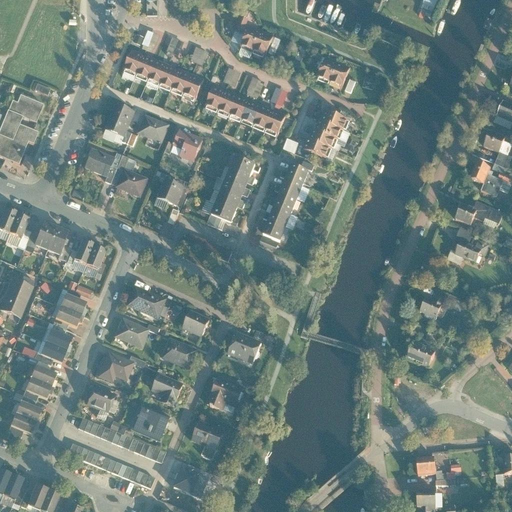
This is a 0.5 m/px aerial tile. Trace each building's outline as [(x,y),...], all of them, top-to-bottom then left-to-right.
[(163,0),(164,12),(193,12),(193,0),(163,0)] [(424,0),(419,9),(430,15),(437,0),(424,0)] [(251,53),(260,34),(248,29),(239,48),(251,53)] [(133,45),(154,53),(159,36),(148,32),(145,39),(136,36),(133,45)] [(251,53),(264,59),(273,40),(260,34),(251,53)] [(167,52),(179,57),(185,44),(173,38),(167,52)] [(191,62),(203,66),(208,52),(196,48),(191,62)] [(134,76),(143,55),(132,50),(123,70),(134,76)] [(134,76),(146,81),(155,60),(143,55),(134,76)] [(158,87),(167,65),(155,60),(146,81),(158,87)] [(329,86),(337,67),(325,62),(316,81),(329,86)] [(158,87),(169,92),(179,70),(167,65),(158,87)] [(341,91),(349,71),(337,67),(329,86),(341,91)] [(235,87),(240,73),(229,69),(224,83),(235,87)] [(183,97),(193,76),(179,70),(169,92),(183,97)] [(375,89),(376,76),(365,75),(364,88),(375,89)] [(195,102),(204,81),(193,76),(183,97),(195,102)] [(252,78),(247,96),(259,100),(265,82),(252,78)] [(349,81),(346,92),(353,94),(356,82),(349,81)] [(33,91),(47,96),(50,90),(35,85),(33,91)] [(217,113),(225,91),(215,87),(206,108),(217,113)] [(271,102),(283,107),(288,93),(276,88),(271,102)] [(228,117),(237,96),(225,91),(217,113),(228,117)] [(250,102),(237,96),(228,117),(240,123),(250,102)] [(0,158),(19,167),(28,144),(33,146),(38,134),(20,127),(22,119),(36,125),(44,106),(20,97),(17,105),(13,115),(7,112),(0,130),(0,158)] [(240,123),(252,128),(262,107),(250,102),(240,123)] [(511,106),(502,102),(496,117),(511,124),(511,106)] [(126,133),(134,114),(115,106),(104,131),(124,139),(126,133)] [(265,133),(274,112),(262,107),(252,128),(265,133)] [(277,137),(285,117),(274,112),(265,133),(277,137)] [(344,131),(348,121),(324,112),(320,122),(342,131),(344,131)] [(161,145),(169,126),(145,116),(136,135),(161,145)] [(318,121),(314,130),(337,139),(339,139),(342,131),(320,122),(318,121)] [(312,129),(308,140),(331,149),(333,150),(337,139),(314,130),(312,129)] [(193,164),(204,141),(178,130),(172,144),(171,146),(173,146),(182,150),(179,158),(193,164)] [(131,135),(126,133),(124,139),(122,143),(127,145),(131,135)] [(488,133),(482,147),(506,157),(510,146),(502,142),(504,139),(488,133)] [(136,137),(131,135),(127,145),(132,147),(136,137)] [(306,139),(302,150),(326,160),(331,149),(308,140),(306,139)] [(282,151),(294,155),(298,144),(286,140),(282,151)] [(171,146),(172,144),(168,143),(164,153),(169,155),(173,146),(171,146)] [(109,172),(114,159),(91,149),(82,168),(106,178),(109,172)] [(497,155),(493,165),(506,171),(510,161),(497,155)] [(232,157),(228,169),(250,177),(254,165),(232,157)] [(495,198),(501,182),(486,176),(489,170),(475,164),(468,180),(482,186),(479,192),(495,198)] [(506,171),(493,165),(491,170),(499,174),(497,179),(511,185),(511,179),(504,176),(506,171)] [(283,180),(302,187),(308,173),(289,166),(283,180)] [(245,189),(250,177),(228,169),(223,181),(245,189)] [(140,198),(147,180),(124,171),(116,189),(140,198)] [(114,175),(109,172),(106,178),(104,183),(110,185),(114,175)] [(175,207),(184,188),(165,180),(157,199),(175,207)] [(302,187),(283,180),(278,194),(296,201),(302,187)] [(208,216),(221,182),(218,181),(210,202),(206,201),(201,213),(208,216)] [(219,193),(240,201),(245,189),(223,181),(219,193)] [(235,212),(240,201),(219,193),(214,204),(235,212)] [(272,207),(291,215),(296,201),(278,194),(272,207)] [(231,224),(235,212),(214,204),(209,216),(231,224)] [(471,211),(460,206),(454,220),(469,226),(472,220),(482,224),(484,220),(498,226),(503,215),(475,204),(471,211)] [(291,215),(272,207),(266,222),(285,229),(291,215)] [(0,230),(10,235),(18,214),(6,209),(1,221),(0,224),(0,230)] [(174,221),(179,213),(175,211),(170,219),(174,221)] [(30,219),(18,214),(10,235),(22,240),(25,231),(30,219)] [(280,243),(285,229),(266,222),(260,235),(280,243)] [(48,252),(57,228),(45,224),(39,237),(35,247),(48,252)] [(70,233),(57,228),(48,252),(59,257),(60,257),(64,248),(70,233)] [(472,235),(459,230),(455,241),(467,246),(472,235)] [(24,251),(32,234),(25,231),(22,240),(18,248),(24,251)] [(35,247),(39,237),(32,234),(24,251),(32,255),(35,247)] [(227,263),(232,252),(188,234),(184,245),(227,263)] [(275,254),(278,244),(263,238),(259,247),(275,254)] [(469,247),(458,243),(453,253),(450,252),(446,261),(458,266),(461,259),(475,265),(478,255),(484,257),(489,247),(473,240),(469,247)] [(86,266),(95,246),(83,241),(78,253),(75,261),(86,266)] [(107,251),(95,246),(86,266),(99,271),(107,251)] [(67,264),(72,251),(64,248),(60,257),(59,257),(58,260),(67,264)] [(75,261),(78,253),(72,251),(67,264),(72,267),(75,261)] [(293,290),(297,279),(252,262),(248,272),(293,290)] [(22,319),(33,288),(12,280),(0,310),(22,319)] [(47,295),(52,289),(45,283),(40,288),(47,295)] [(89,298),(92,291),(78,287),(76,293),(89,298)] [(166,301),(135,288),(126,308),(157,321),(166,301)] [(68,291),(66,296),(79,301),(81,296),(68,291)] [(79,301),(66,296),(61,308),(83,317),(88,305),(79,301)] [(424,300),(419,313),(435,319),(435,318),(442,320),(445,312),(439,309),(442,301),(435,298),(432,303),(424,300)] [(38,303),(35,308),(42,312),(45,307),(38,303)] [(83,317),(61,308),(56,320),(68,326),(77,329),(83,317)] [(201,339),(209,321),(190,312),(182,330),(201,339)] [(56,320),(53,327),(66,332),(68,326),(56,320)] [(150,332),(121,320),(113,340),(142,352),(150,332)] [(53,327),(51,332),(64,337),(66,332),(53,327)] [(64,337),(51,332),(46,344),(67,353),(72,340),(64,337)] [(261,341),(263,335),(257,332),(254,338),(261,341)] [(252,366),(261,344),(236,334),(227,356),(252,366)] [(189,372),(197,352),(170,340),(161,360),(189,372)] [(63,365),(67,353),(46,344),(41,357),(53,361),(63,365)] [(434,353),(411,344),(405,361),(427,370),(434,353)] [(133,364),(106,353),(96,379),(112,385),(114,380),(125,384),(133,364)] [(34,361),(39,363),(51,367),(53,361),(41,357),(37,355),(34,361)] [(39,363),(37,368),(49,373),(51,367),(39,363)] [(49,373),(37,368),(32,380),(53,388),(58,377),(49,373)] [(182,386),(157,375),(151,393),(163,398),(160,403),(172,408),(182,386)] [(244,388),(218,378),(206,407),(221,412),(224,406),(235,410),(244,388)] [(47,402),(53,388),(32,380),(26,393),(38,398),(47,402)] [(106,415),(115,396),(94,387),(86,405),(106,415)] [(26,393),(24,398),(36,404),(38,398),(26,393)] [(24,398),(21,404),(33,409),(36,404),(24,398)] [(33,409),(21,404),(16,416),(38,425),(43,413),(33,409)] [(159,444),(168,421),(142,410),(132,432),(159,444)] [(23,433),(32,437),(38,425),(16,416),(11,428),(23,433)] [(165,455),(82,420),(77,431),(161,466),(165,455)] [(224,433),(199,423),(191,443),(216,453),(224,433)] [(23,433),(11,428),(8,434),(10,435),(7,441),(18,446),(23,433)] [(155,480),(71,446),(67,456),(150,491),(155,480)] [(511,474),(511,458),(502,459),(503,476),(511,474)] [(435,475),(434,460),(414,461),(415,477),(435,475)] [(437,494),(465,492),(464,479),(456,480),(455,473),(461,473),(461,465),(451,466),(451,472),(436,473),(437,494)] [(206,478),(180,467),(169,492),(188,498),(191,492),(199,496),(206,478)] [(0,496),(4,498),(13,477),(0,471),(0,496)] [(20,493),(24,482),(13,477),(4,498),(15,503),(20,493)] [(28,508),(38,511),(42,511),(50,493),(37,488),(33,498),(28,508)] [(26,496),(20,493),(15,503),(14,506),(21,508),(26,496)] [(55,511),(57,508),(62,497),(50,493),(42,511),(55,511)] [(433,511),(433,493),(415,494),(415,508),(424,508),(424,511),(433,511)] [(33,498),(26,496),(21,508),(27,511),(28,508),(33,498)]
